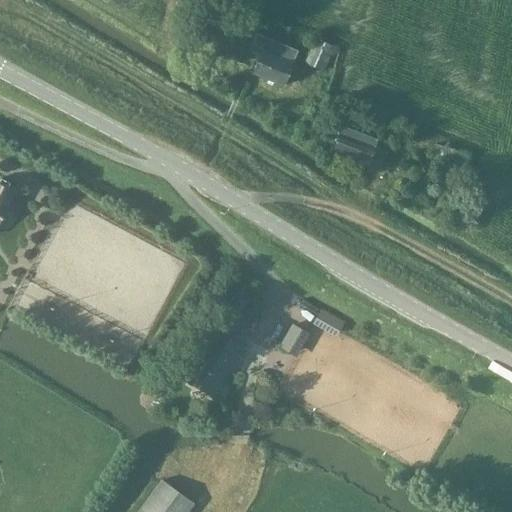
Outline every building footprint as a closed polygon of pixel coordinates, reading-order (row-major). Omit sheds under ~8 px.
[(282,87),(291,63),(296,51),(255,33),(248,50),(259,55),(251,74),(282,87)] [(324,66),(325,65),(333,46),(314,39),(306,59),(324,66)] [(388,141),(379,137),(339,125),(330,151),(368,166),(370,162),(379,165),(388,141)] [(461,178),(468,154),(456,151),(456,150),(435,144),(432,156),(444,160),(443,165),(437,168),(436,175),(439,180),(437,184),(449,186),(452,176),(461,178)] [(0,213),(12,191),(0,184),(0,213)] [(235,332),(251,305),(234,294),(218,321),(235,332)] [(213,328),(210,332),(200,326),(189,344),(199,351),(183,378),(212,397),(243,347),(213,328)] [(273,351),(288,359),(302,334),(286,326),(273,351)] [(187,511),(193,504),(177,492),(161,480),(136,511),(187,511)]
